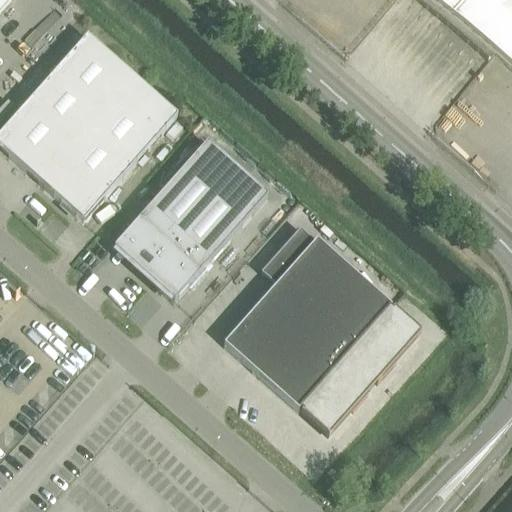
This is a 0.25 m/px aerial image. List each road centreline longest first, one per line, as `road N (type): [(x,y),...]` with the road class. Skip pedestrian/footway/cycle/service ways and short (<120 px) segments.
road 1 (unclassified): [(0,241),(306,511)]
road 2 (tertiary): [(511,253),(222,0)]
road 3 (unknown): [(186,511),(95,430)]
